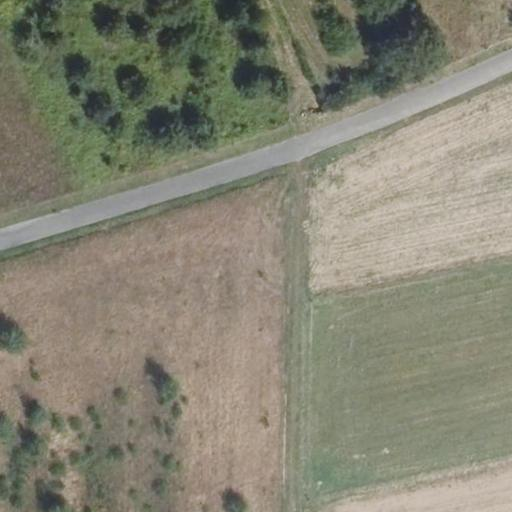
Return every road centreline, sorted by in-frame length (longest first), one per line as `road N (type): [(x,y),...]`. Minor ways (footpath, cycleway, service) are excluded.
road 1 (tertiary): [(511,54),(314,142),(0,236)]
road 2 (track): [(314,142),(310,511)]
